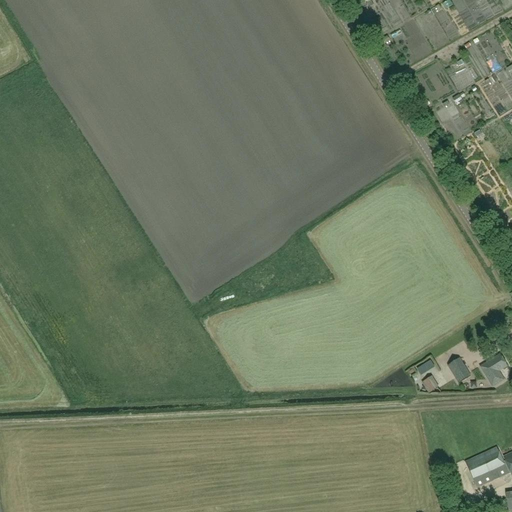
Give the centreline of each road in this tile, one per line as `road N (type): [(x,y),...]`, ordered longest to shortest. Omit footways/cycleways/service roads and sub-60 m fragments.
road 1 (track): [(429,406),(0,426)]
road 2 (tertiary): [(511,286),(330,0)]
road 3 (unknown): [(383,83),(511,10)]
